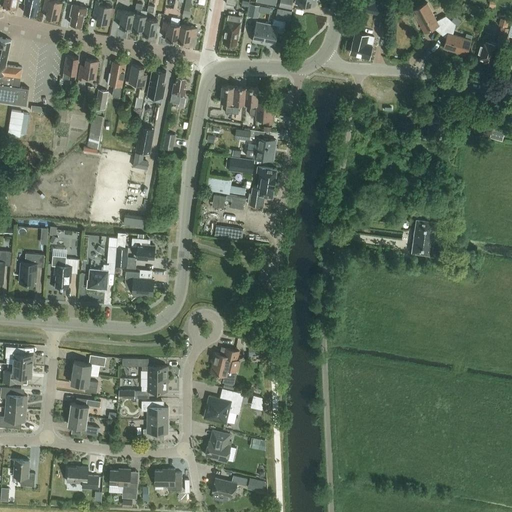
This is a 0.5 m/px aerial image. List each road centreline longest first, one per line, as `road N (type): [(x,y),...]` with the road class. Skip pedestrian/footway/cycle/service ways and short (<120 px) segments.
road 1 (tertiary): [(57,325),(138,331),(177,304),(195,135),(215,73)]
road 2 (residential): [(208,63),(0,18)]
road 3 (residential): [(277,276),(297,69)]
road 4 (unclassified): [(511,101),(403,73),(341,67),(324,56)]
road 5 (residential): [(187,453),(116,453),(46,439)]
